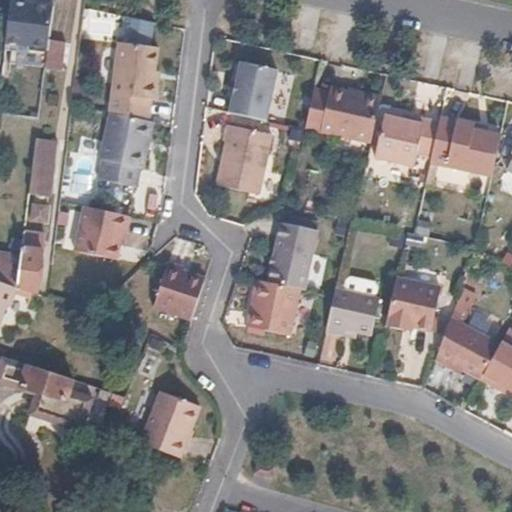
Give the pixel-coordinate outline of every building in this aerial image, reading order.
[(40,56),(44,53),(47,28),(49,11),(27,9),(28,2),(7,1),(1,47),(26,50),(26,52),(29,56),(40,56)] [(151,88),(158,51),(152,50),(156,28),(126,22),(121,44),(119,43),(105,118),(106,118),(144,125),(148,103),(152,104),(155,88),(151,88)] [(47,28),(44,53),(44,56),(61,58),(65,30),(47,28)] [(226,114),(263,122),(274,71),(238,64),(226,114)] [(302,130),(368,143),(376,103),(345,97),(346,92),(326,88),(325,93),(311,90),(302,130)] [(139,172),(149,126),(144,125),(106,118),(97,163),(99,164),(95,183),(133,191),(137,171),(139,172)] [(413,157),(427,159),(435,123),(420,120),(419,125),(380,118),(372,161),(411,168),(413,157)] [(426,164),(428,164),(437,118),(436,118),(435,123),(427,159),(426,164)] [(483,133),(477,132),(478,127),(437,118),(428,164),(489,178),(497,136),(483,133)] [(271,136),(226,126),(223,142),(225,143),(225,145),(216,187),(258,196),(271,136)] [(47,197),(53,146),(33,143),(28,195),(47,197)] [(128,237),(131,220),(87,213),(79,257),(121,264),(126,236),(128,237)] [(278,223),(265,283),(297,290),(302,291),(315,231),(278,223)] [(0,283),(10,287),(36,296),(42,234),(10,231),(9,246),(21,248),(20,256),(0,253),(0,283)] [(152,308),(190,319),(204,278),(181,271),(182,267),(166,262),(152,308)] [(341,290),(376,296),(377,285),(373,279),(350,275),(343,280),(341,290)] [(438,287),(395,279),(385,331),(404,334),(405,330),(431,334),(438,287)] [(288,337),(297,290),(265,283),(254,281),(244,328),(288,337)] [(0,320),(10,287),(0,283),(0,320)] [(376,296),(341,290),(334,289),(333,297),(325,335),(343,338),(345,329),(372,334),(379,297),(376,296)] [(500,344),(449,320),(433,362),(450,371),(452,367),(480,382),(500,344)] [(506,390),(511,392),(511,330),(508,329),(500,344),(480,382),(494,389),(497,384),(506,390)] [(0,383),(34,393),(29,412),(41,416),(71,425),(80,397),(66,393),(70,380),(6,360),(0,379),(0,383)] [(497,384),(494,389),(505,394),(506,390),(497,384)] [(157,390),(137,443),(177,458),(197,405),(157,390)] [(80,397),(71,425),(41,416),(40,420),(80,432),(91,400),(80,397)]
